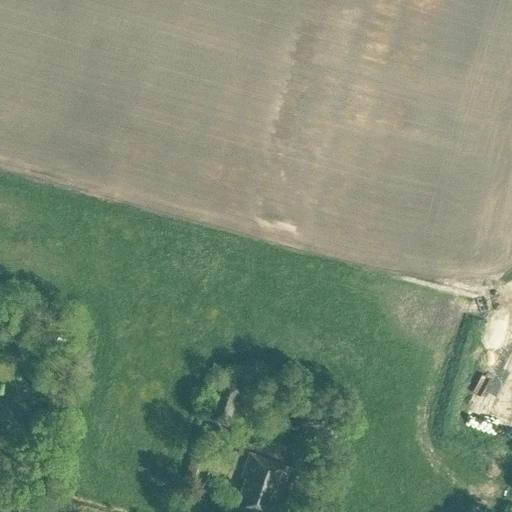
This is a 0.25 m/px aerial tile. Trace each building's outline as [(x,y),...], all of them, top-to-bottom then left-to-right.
[(8,330),(20,332),(21,329),(27,329),(29,318),(22,317),(21,321),(9,319),(8,330)] [(493,400),(511,358),(511,354),(496,347),(475,392),(493,400)] [(209,423),(227,429),(240,389),(222,383),(209,423)] [(333,443),(341,421),(299,406),(291,429),(304,433),(302,439),(318,445),(321,439),(333,443)] [(288,469),(248,455),(240,479),(244,480),(234,509),(243,511),(270,511),(278,491),(280,492),(288,469)] [(184,482),(200,486),(202,474),(206,474),(208,466),(189,462),(184,482)]
